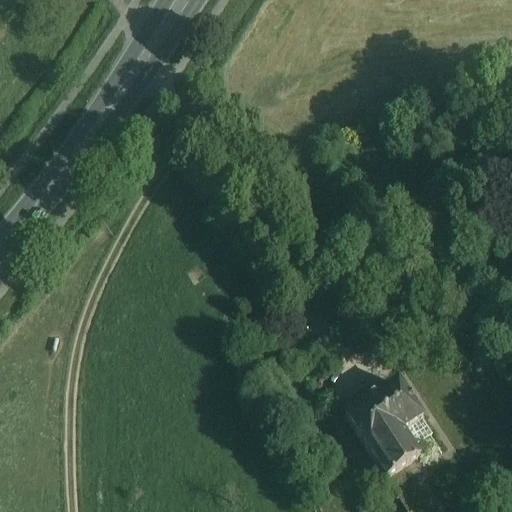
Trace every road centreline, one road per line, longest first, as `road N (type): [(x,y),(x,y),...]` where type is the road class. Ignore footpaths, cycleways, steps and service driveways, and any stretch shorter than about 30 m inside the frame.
road 1 (track): [(199,136),(133,227),(84,322),(69,442),(74,511)]
road 2 (primary): [(176,0),(88,140),(0,247)]
